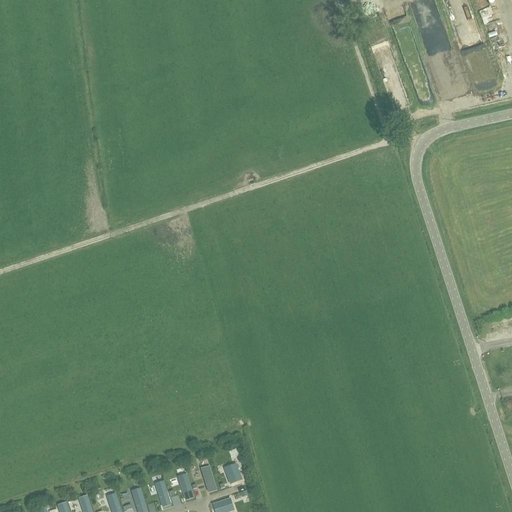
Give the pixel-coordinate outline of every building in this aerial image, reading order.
[(236,462),(224,466),(230,484),(242,479),(236,462)] [(209,465),(201,467),(209,492),(217,490),(209,465)] [(186,473),(177,476),(185,500),(193,497),(186,473)] [(163,480),(155,482),(162,507),(171,505),(163,480)] [(140,487),(131,490),(138,511),(145,511),(147,511),(140,487)] [(121,511),(115,492),(106,495),(111,511),(121,511)] [(92,511),(87,494),(79,497),(83,511),(92,511)] [(231,498),(213,503),(215,511),(227,511),(234,510),(231,498)] [(70,511),(67,501),(58,504),(60,511),(70,511)]
